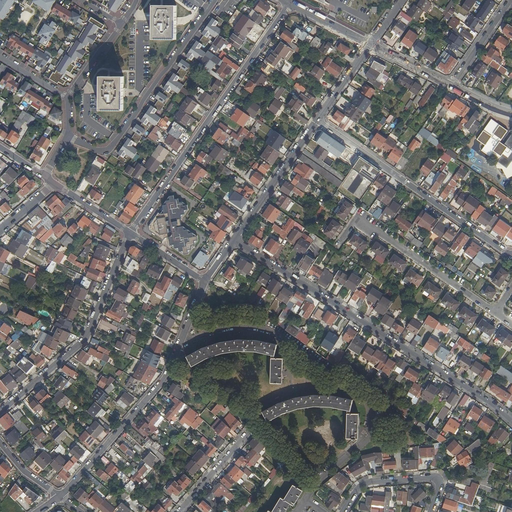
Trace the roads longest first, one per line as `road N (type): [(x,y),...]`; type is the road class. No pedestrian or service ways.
road 1 (residential): [(235,239),(511,421)]
road 2 (residential): [(290,3),(130,233)]
road 3 (residential): [(59,496),(165,377),(205,282)]
road 4 (residential): [(511,254),(318,120)]
road 5 (residential): [(130,233),(84,340),(0,411)]
road 6 (residential): [(68,133),(107,149),(214,0)]
road 7 (residential): [(495,311),(356,218),(337,245)]
road 8 (residential): [(235,239),(318,120)]
road 9 (residential): [(343,511),(360,482),(435,478),(429,511)]
